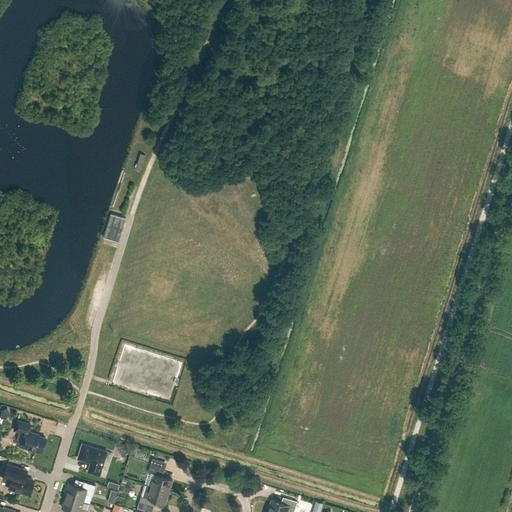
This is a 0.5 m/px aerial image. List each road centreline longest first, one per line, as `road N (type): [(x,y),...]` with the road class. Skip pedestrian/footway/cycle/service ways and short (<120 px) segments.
road 1 (tertiary): [(414,511),(511,195)]
road 2 (residential): [(45,511),(93,343)]
